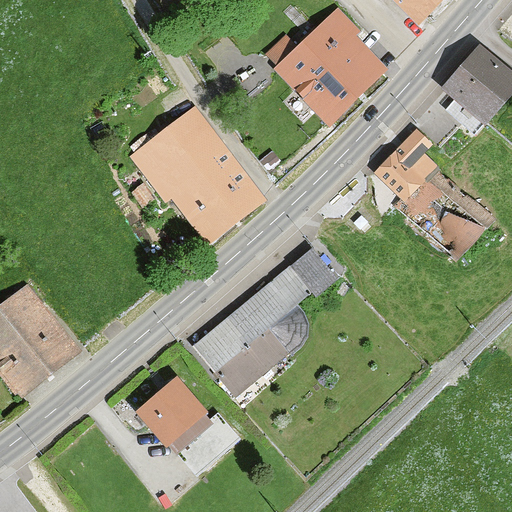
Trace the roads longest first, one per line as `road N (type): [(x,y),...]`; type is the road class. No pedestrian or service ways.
road 1 (tertiary): [(0,455),(287,210),(484,0)]
road 2 (track): [(287,210),(324,235),(468,388)]
